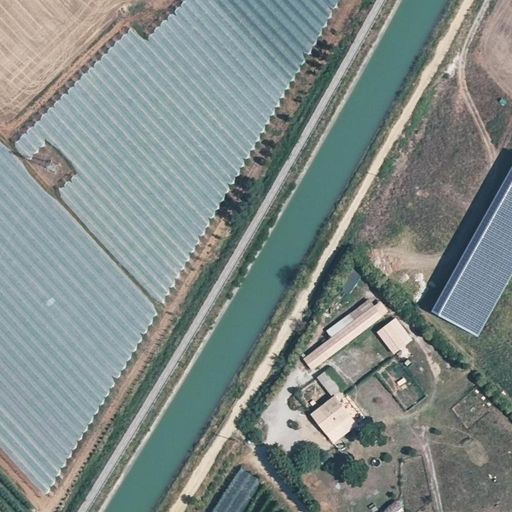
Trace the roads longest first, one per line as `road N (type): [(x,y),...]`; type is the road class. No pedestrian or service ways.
road 1 (track): [(176,511),(469,0)]
road 2 (unclassified): [(230,426),(259,446),(317,511)]
